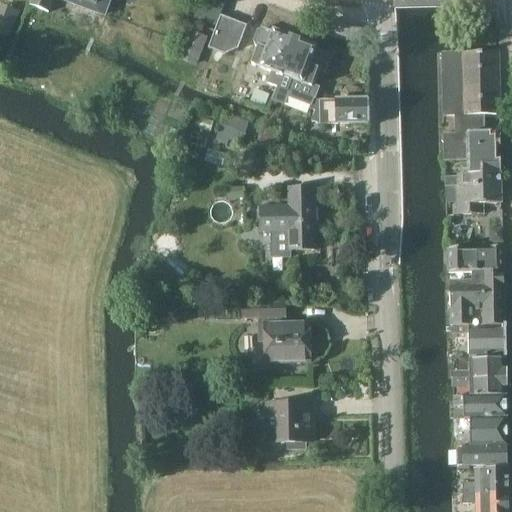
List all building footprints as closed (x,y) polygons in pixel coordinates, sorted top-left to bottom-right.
[(104,16),(110,0),(33,0),(31,6),(52,15),(57,0),(62,0),(75,5),(104,16)] [(237,50),(246,27),(221,18),(209,50),(225,55),(237,50)] [(274,96),(295,42),(262,30),(256,33),(253,42),(255,49),(257,50),(251,66),(272,74),(268,84),(276,86),(272,95),(274,96)] [(193,33),(183,59),(196,65),(206,38),(193,33)] [(319,89),(324,76),(332,56),(295,42),(274,96),(284,99),(274,103),(269,117),(293,127),(301,106),(316,112),(312,121),(321,125),(345,125),(345,102),(321,102),(312,98),(316,87),(319,89)] [(448,76),(499,75),(499,52),(447,54),(448,76)] [(443,76),(443,98),(500,96),(499,75),(448,76),(443,76)] [(500,96),(449,98),(449,120),(457,120),(475,119),(500,119),(500,96)] [(370,125),(370,102),(345,102),(345,125),(370,125)] [(228,142),(241,146),(248,122),(224,115),(215,145),(226,149),(228,142)] [(210,133),(213,123),(197,118),(193,128),(210,133)] [(275,152),(280,130),(266,127),(260,149),(275,152)] [(501,133),(488,133),(456,135),(444,135),(445,163),(466,162),(465,136),(468,136),(469,171),(463,171),(463,179),(446,180),(446,198),(447,205),(456,204),(456,216),(484,216),(484,206),(503,205),(501,133)] [(251,174),(257,151),(241,146),(234,170),(251,174)] [(317,251),(316,189),(291,189),(291,208),(262,208),(262,234),(276,234),(276,259),(296,259),(296,252),(317,251)] [(505,268),(504,248),(449,249),(449,259),(455,259),(455,269),(472,269),(505,268)] [(451,339),(466,339),(466,335),(469,335),(506,334),(505,268),(472,269),(472,282),(450,283),(451,339)] [(284,325),(284,320),(286,320),(286,305),(244,306),(244,320),(260,320),(265,326),(266,366),(311,365),(311,325),(296,325),(296,327),(287,327),(287,325),(284,325)] [(470,359),(506,358),(506,334),(469,335),(470,359)] [(454,380),(507,379),(506,360),(453,361),(454,380)] [(507,397),(507,379),(454,380),(454,388),(470,388),(470,398),(507,397)] [(507,397),(470,398),(454,398),(454,408),(463,408),(463,420),(470,420),(507,419),(507,397)] [(309,445),(308,419),(313,419),(312,405),(267,406),(267,420),(271,420),(272,446),(288,445),(288,452),(307,452),(307,445),(309,445)] [(460,449),(508,448),(507,419),(470,420),(470,427),(459,427),(460,449)] [(456,468),(508,467),(508,448),(460,449),(460,450),(456,450),(456,468)] [(463,495),(509,493),(508,471),(475,472),(475,484),(463,484),(463,495)] [(509,511),(509,493),(463,495),(463,506),(476,505),(475,511),(509,511)]
